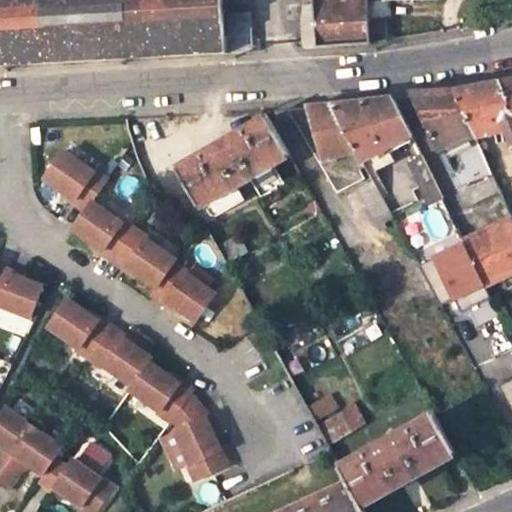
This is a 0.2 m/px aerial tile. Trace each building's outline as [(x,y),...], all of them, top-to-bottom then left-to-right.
[(0,0),(0,65),(224,53),(228,53),(225,0),(0,0)] [(370,45),(369,21),(367,0),(313,0),(317,49),(370,45)] [(384,21),(369,21),(370,45),(386,42),(384,21)] [(511,79),(497,83),(511,118),(511,79)] [(511,147),(511,146),(511,118),(497,83),(478,86),(453,91),(474,137),(479,136),(477,131),(503,126),(511,147)] [(474,137),(453,91),(431,92),(412,93),(439,151),(442,150),(451,145),(462,167),(483,158),(474,137)] [(395,98),(359,103),(333,106),(356,149),(363,160),(413,135),(395,98)] [(356,149),(333,106),(309,107),(285,109),(338,193),(371,176),(363,160),(356,149)] [(275,165),(291,157),(269,120),(254,128),(252,126),(190,162),(192,166),(179,173),(200,210),(213,202),(215,204),(277,168),(275,165)] [(452,172),(462,167),(451,145),(442,150),(452,172)] [(153,294),(196,324),(216,296),(185,275),(187,273),(174,264),(176,262),(145,241),(147,239),(123,223),(121,225),(89,203),(105,181),(93,172),(91,175),(62,153),(41,179),(71,202),(83,211),(70,231),(155,290),(153,294)] [(456,294),(482,281),(464,243),(423,156),(410,163),(423,191),(417,194),(422,203),(428,201),(431,207),(424,210),(452,263),(443,267),(456,294)] [(499,192),(489,171),(460,187),(469,206),(499,192)] [(392,216),(390,212),(385,202),(374,181),(359,188),(377,224),(392,216)] [(392,199),(385,202),(390,212),(397,208),(392,199)] [(196,218),(186,223),(193,229),(201,225),(196,218)] [(511,271),(511,221),(511,220),(464,243),(482,281),(484,285),(511,271)] [(215,248),(226,266),(246,255),(235,236),(215,248)] [(0,311),(23,321),(36,289),(0,273),(0,311)] [(191,467),(198,482),(231,467),(209,419),(188,399),(190,395),(147,365),(149,361),(106,331),(63,302),(43,330),(73,351),(72,353),(85,362),(97,370),(98,368),(130,389),(127,394),(157,414),(156,416),(170,426),(171,423),(180,431),(178,433),(193,466),(191,467)] [(321,420),(340,408),(331,394),(312,407),(321,420)] [(333,441),(367,428),(358,405),(324,418),(333,441)] [(51,457),(58,446),(0,406),(0,448),(22,463),(39,475),(35,481),(48,489),(49,487),(88,511),(90,511),(109,485),(67,457),(62,464),(51,457)] [(437,463),(442,461),(455,455),(434,416),(419,424),(418,422),(352,458),(353,462),(340,468),(346,479),(352,490),(362,507),(376,499),(377,502),(440,467),(437,463)] [(0,456),(18,469),(22,463),(0,448),(0,456)] [(335,485),(346,479),(340,468),(333,455),(320,460),(335,485)] [(0,488),(4,491),(7,487),(18,469),(0,456),(0,488)] [(364,511),(362,507),(352,490),(304,511),(364,511)]
